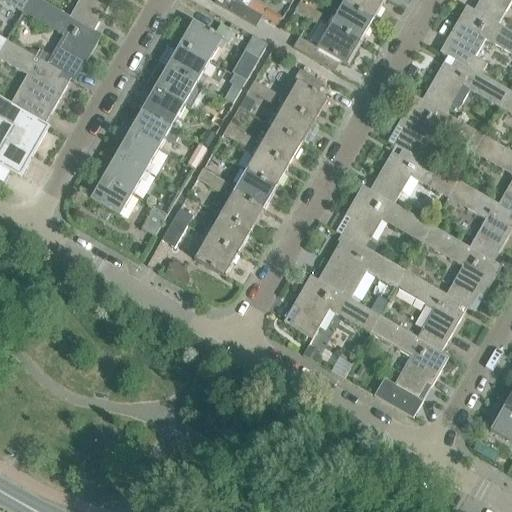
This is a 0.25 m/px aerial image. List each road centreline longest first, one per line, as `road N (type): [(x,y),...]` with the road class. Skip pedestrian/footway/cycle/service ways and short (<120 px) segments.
road 1 (residential): [(238,341),(422,0)]
road 2 (residential): [(30,227),(163,0)]
road 3 (residential): [(30,227),(238,341)]
road 4 (residential): [(238,341),(432,453)]
road 5 (residential): [(432,453),(511,311)]
